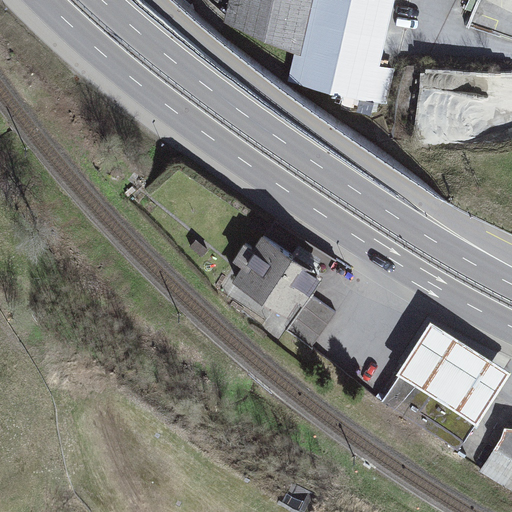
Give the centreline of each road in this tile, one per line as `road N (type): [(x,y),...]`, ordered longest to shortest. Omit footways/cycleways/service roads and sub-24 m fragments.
road 1 (primary): [(44,0),(225,148),(420,278),(511,327)]
road 2 (primary): [(511,281),(301,154),(101,0)]
road 3 (primary): [(511,261),(293,111),(156,0)]
